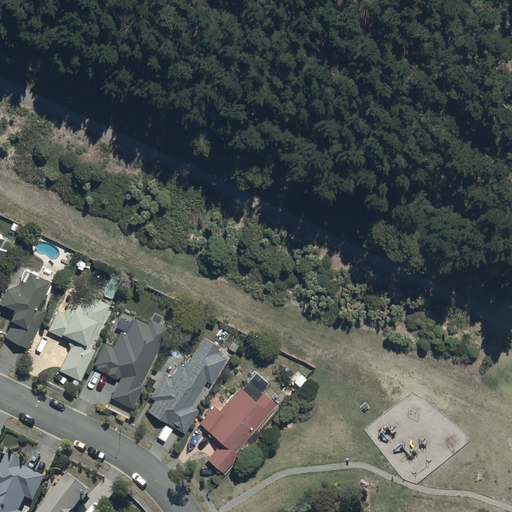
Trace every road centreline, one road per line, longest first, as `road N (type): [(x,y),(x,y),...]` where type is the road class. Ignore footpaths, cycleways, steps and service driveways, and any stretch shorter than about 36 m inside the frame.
road 1 (track): [(511,339),(0,83)]
road 2 (residential): [(0,391),(137,461),(183,511)]
